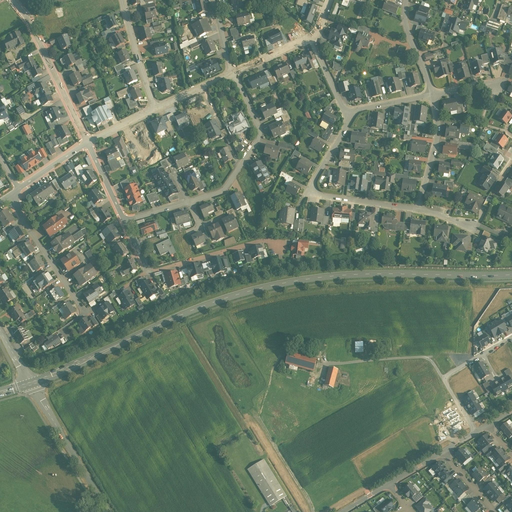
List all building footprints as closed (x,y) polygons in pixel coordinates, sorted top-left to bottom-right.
[(350,0),(349,0),(344,0),(342,6),(347,8),(350,0)] [(395,1),(392,0),(388,0),(387,2),(386,2),(387,3),(387,4),(386,4),(384,10),(383,10),(394,15),(398,6),(394,5),(395,1)] [(197,3),(195,4),(197,10),(198,15),(207,12),(204,1),(197,3)] [(316,9),(308,5),(308,6),(304,15),(303,15),(301,20),(303,20),(302,21),(309,24),(311,19),(312,19),(316,9)] [(509,8),(502,5),(497,19),(505,21),(506,19),(507,15),(509,8)] [(429,9),(421,6),(419,12),(427,15),(429,9)] [(154,9),(144,12),(146,20),(151,18),(156,17),(154,9)] [(419,12),(417,11),(414,21),(425,24),(428,15),(427,15),(419,12)] [(247,14),(236,16),(238,26),(249,23),(249,19),(247,14)] [(113,17),(106,21),(110,30),(118,26),(113,17)] [(461,22),(452,19),(451,23),(450,26),(448,26),(447,29),(446,33),(452,35),(453,32),(457,33),(459,29),(464,31),(466,24),(461,23),(461,22)] [(206,20),(192,26),(194,31),(196,30),(199,37),(197,38),(198,38),(211,32),(206,20)] [(448,26),(450,26),(451,23),(449,22),(444,21),(442,27),(447,29),(448,26)] [(500,24),(494,22),(491,29),(498,31),(500,24)] [(349,28),(340,24),(337,32),(345,35),(345,36),(346,36),(349,28)] [(369,29),(359,26),(356,33),(359,34),(366,36),(369,29)] [(148,28),(139,31),(142,42),(151,39),(148,28)] [(237,28),(230,30),(231,37),(232,37),(239,35),(237,28)] [(278,30),(267,35),(269,39),(272,44),(282,40),(278,30)] [(337,32),(332,30),(328,39),(335,42),(334,45),(340,48),(343,41),(344,39),(345,36),(345,35),(337,32)] [(425,32),(421,30),(421,33),(419,39),(428,42),(429,38),(433,39),(434,34),(425,32)] [(19,32),(11,36),(9,38),(8,39),(8,40),(5,42),(9,50),(16,46),(17,48),(25,44),(19,32)] [(117,36),(110,39),(111,39),(112,39),(113,42),(117,48),(116,48),(116,49),(117,48),(123,45),(124,44),(119,34),(117,36)] [(366,36),(359,34),(355,44),(356,44),(355,48),(360,50),(362,46),(366,47),(367,43),(370,44),(371,44),(372,43),(373,42),(373,41),(373,40),(372,39),(370,38),(366,36)] [(239,35),(232,37),(234,43),(242,41),(241,40),(242,39),(240,35),(239,35)] [(66,36),(58,40),(63,50),(71,46),(66,36)] [(242,39),(241,40),(242,41),(243,48),(255,45),(253,37),(242,39)] [(210,40),(205,42),(202,44),(207,55),(216,51),(210,40)] [(154,46),(156,56),(168,53),(165,43),(154,46)] [(500,50),(490,53),(493,64),(499,63),(504,61),(502,54),(500,50)] [(130,60),(126,51),(117,55),(118,55),(122,64),(121,64),(122,64),(123,65),(129,62),(129,61),(130,60)] [(11,52),(5,55),(10,66),(15,63),(16,62),(11,52)] [(508,56),(502,54),(504,61),(499,63),(499,64),(505,66),(507,57),(508,54),(508,56)] [(71,55),(64,59),(66,64),(68,68),(75,65),(76,66),(77,66),(76,66),(82,63),(79,57),(73,60),(71,55)] [(309,56),(305,58),(304,55),(293,60),(297,69),(301,67),(301,69),(302,69),(301,67),(306,65),(309,71),(315,68),(311,60),(309,56)] [(487,55),(481,56),(482,61),(481,61),(482,65),(489,63),(487,55)] [(32,58),(25,62),(22,64),(18,66),(20,70),(22,69),(27,66),(28,70),(29,71),(30,71),(36,68),(36,67),(32,58)] [(212,63),(209,64),(201,68),(205,76),(219,70),(215,61),(212,63)] [(481,61),(472,64),(475,76),(480,75),(479,74),(484,72),(482,65),(481,61)] [(465,62),(456,65),(456,68),(457,72),(459,80),(469,77),(465,62)] [(161,63),(152,66),(153,66),(154,72),(153,72),(155,77),(162,75),(164,75),(161,63)] [(122,66),(115,69),(114,67),(114,68),(116,73),(124,69),(123,65),(122,64),(122,66)] [(285,64),(273,69),(277,78),(289,73),(285,64)] [(441,65),(436,66),(436,67),(433,68),(434,69),(435,72),(437,72),(439,78),(448,76),(445,65),(445,64),(441,65)] [(196,65),(188,68),(190,73),(199,69),(198,68),(196,65)] [(456,65),(449,67),(451,73),(457,72),(456,68),(456,65)] [(36,68),(30,71),(34,78),(42,74),(38,67),(36,67),(36,68)] [(133,71),(124,75),(129,85),(138,81),(133,71)] [(78,73),(70,77),(74,87),(75,86),(74,86),(78,84),(78,85),(82,83),(83,83),(81,80),(78,73)] [(264,74),(254,78),(258,87),(264,84),(263,83),(267,82),(264,74)] [(417,75),(408,77),(410,88),(420,85),(417,75)] [(90,76),(81,80),(83,83),(82,83),(84,86),(93,82),(90,76)] [(254,78),(248,81),(252,89),(258,87),(254,78)] [(397,79),(388,82),(390,89),(389,89),(389,90),(390,90),(391,93),(396,92),(401,91),(400,86),(399,86),(397,79)] [(162,81),(160,82),(161,82),(162,87),(161,87),(163,93),(171,91),(171,90),(170,90),(170,88),(169,80),(162,81)] [(378,82),(368,84),(371,98),(381,95),(379,86),(378,82)] [(35,83),(27,88),(29,93),(33,91),(32,90),(37,88),(36,86),(35,83)] [(347,83),(339,85),(339,86),(340,90),(341,91),(341,93),(349,91),(349,88),(347,83)] [(37,88),(32,90),(33,91),(35,95),(39,93),(42,99),(42,98),(45,97),(46,97),(49,95),(50,95),(47,87),(46,88),(45,85),(45,84),(37,88)] [(356,86),(354,87),(353,88),(351,88),(349,88),(349,91),(350,95),(349,95),(349,96),(350,98),(349,98),(350,99),(351,98),(352,102),(354,101),(355,102),(359,101),(359,100),(361,99),(358,88),(358,87),(356,86)] [(128,88),(117,94),(119,98),(128,94),(131,93),(130,93),(128,88)] [(138,89),(130,93),(131,93),(128,94),(130,99),(127,101),(131,110),(138,107),(135,101),(142,98),(138,89)] [(88,91),(84,93),(76,96),(81,105),(88,102),(87,100),(91,98),(88,91)] [(30,100),(27,94),(20,96),(23,102),(30,100)] [(49,95),(46,97),(45,97),(42,98),(42,99),(39,100),(42,106),(47,104),(47,103),(52,101),(49,95)] [(455,100),(443,102),(445,113),(457,110),(455,104),(456,104),(455,100)] [(111,101),(105,104),(106,107),(107,107),(108,110),(113,108),(111,101)] [(273,105),(261,110),(265,119),(272,116),(274,116),(277,114),(277,113),(273,105)] [(90,106),(83,109),(86,117),(91,115),(91,114),(93,113),(90,106)] [(331,108),(328,106),(323,111),(326,113),(326,112),(330,115),(332,111),(330,110),(331,108)] [(17,110),(20,115),(25,113),(22,107),(17,110)] [(106,107),(103,109),(102,108),(95,112),(93,113),(91,114),(91,115),(93,119),(92,119),(94,124),(95,123),(97,127),(101,125),(109,122),(109,121),(113,119),(108,110),(107,107),(106,107)] [(427,109),(416,107),(414,121),(425,123),(427,109)] [(409,110),(400,108),(400,110),(395,109),(395,112),(394,117),(394,116),(399,117),(398,120),(397,126),(405,127),(406,126),(407,123),(409,110)] [(57,109),(48,113),(51,121),(52,123),(62,119),(57,109)] [(305,113),(309,122),(314,120),(310,111),(305,113)] [(508,115),(503,111),(499,118),(498,119),(506,124),(511,117),(508,115)] [(330,115),(326,112),(326,113),(321,121),(322,121),(329,125),(332,126),(337,119),(330,115)] [(173,113),(167,116),(169,122),(170,124),(176,121),(175,118),(173,113)] [(283,115),(281,116),(284,123),(290,120),(287,113),(283,115)] [(175,118),(176,121),(179,127),(189,123),(184,114),(175,118)] [(237,122),(227,127),(232,136),(248,128),(244,119),(243,119),(240,114),(235,117),(237,122)] [(383,116),(373,114),(371,128),(381,129),(383,116)] [(162,119),(158,121),(158,120),(155,122),(151,124),(156,135),(160,133),(160,134),(164,132),(163,131),(166,130),(167,130),(164,124),(162,119)] [(329,125),(322,121),(320,125),(327,129),(329,125)] [(169,122),(164,124),(167,130),(166,130),(168,133),(173,130),(170,124),(169,122)] [(214,122),(205,126),(211,139),(220,134),(221,134),(220,132),(218,128),(217,129),(214,122)] [(281,123),(269,128),(274,138),(285,133),(281,123)] [(28,124),(22,127),(26,136),(33,133),(28,124)] [(327,129),(322,138),(327,141),(335,128),(332,126),(329,125),(327,129)] [(415,125),(411,125),(410,132),(409,136),(412,136),(416,137),(417,129),(414,129),(415,125)] [(65,126),(57,130),(61,138),(62,140),(67,138),(70,136),(65,126)] [(460,129),(459,134),(468,135),(469,127),(461,126),(461,127),(460,127),(460,129)] [(459,129),(447,127),(445,137),(453,138),(457,139),(458,134),(459,129)] [(225,129),(220,132),(221,134),(220,134),(222,138),(224,137),(228,135),(225,128),(224,128),(225,129)] [(319,136),(309,130),(306,133),(315,139),(315,138),(317,139),(319,136)] [(361,134),(352,133),(351,143),(355,144),(364,145),(364,144),(366,135),(361,134)] [(494,142),(500,146),(502,148),(507,141),(499,135),(494,142)] [(62,140),(61,138),(57,140),(59,145),(60,146),(69,142),(67,138),(62,140)] [(122,138),(114,141),(117,148),(118,151),(119,152),(124,149),(127,148),(122,138)] [(317,139),(315,138),(315,139),(310,147),(311,146),(314,148),(314,149),(320,153),(325,144),(317,139)] [(56,139),(45,145),(48,151),(49,150),(51,156),(56,154),(53,149),(59,145),(57,140),(56,139)] [(426,143),(412,141),(412,145),(414,145),(413,151),(424,153),(426,143)] [(494,142),(493,141),(489,146),(491,147),(497,151),(500,146),(494,142)] [(460,142),(458,142),(457,145),(457,149),(466,150),(466,148),(467,143),(460,142)] [(240,144),(234,147),(238,156),(244,149),(240,144)] [(457,147),(450,146),(450,144),(446,144),(445,149),(443,149),(443,154),(448,155),(448,154),(456,155),(457,149),(457,145),(457,147)] [(280,149),(266,145),(264,154),(271,156),(270,158),(275,160),(277,153),(279,153),(280,149)] [(497,151),(491,147),(488,152),(494,156),(495,154),(496,155),(498,152),(497,151)] [(115,149),(105,154),(109,161),(107,162),(112,171),(119,168),(115,159),(119,157),(116,152),(118,151),(117,148),(115,149)] [(227,148),(219,152),(224,164),(233,160),(227,148)] [(124,149),(119,152),(122,159),(127,156),(124,149)] [(354,152),(341,150),(340,154),(341,154),(341,156),(340,156),(340,158),(341,160),(341,162),(339,164),(338,167),(341,167),(350,169),(352,169),(352,165),(353,162),(352,162),(352,157),(354,157),(354,152)] [(36,152),(28,157),(34,166),(41,161),(40,158),(37,154),(36,152)] [(494,156),(493,157),(492,157),(490,161),(491,161),(489,164),(497,170),(499,167),(502,164),(501,163),(504,160),(496,155),(495,154),(494,156)] [(184,155),(174,160),(178,169),(188,164),(187,164),(185,160),(186,159),(184,155)] [(28,157),(20,162),(22,164),(25,169),(26,171),(34,166),(28,157)] [(312,166),(301,159),(296,169),(306,175),(312,166)] [(169,167),(165,160),(160,163),(162,167),(156,170),(158,172),(163,170),(169,167)] [(413,162),(410,161),(410,162),(409,171),(419,172),(420,163),(413,162)] [(264,168),(263,168),(260,163),(251,167),(258,181),(260,181),(261,183),(270,179),(264,168)] [(450,165),(439,163),(438,173),(444,174),(444,173),(448,174),(450,165)] [(20,165),(16,167),(20,175),(24,172),(23,170),(20,165)] [(133,175),(139,172),(136,166),(131,169),(133,175)] [(492,170),(485,166),(482,171),(485,173),(489,175),(492,170)] [(158,172),(152,175),(155,181),(153,182),(153,183),(156,181),(166,176),(163,170),(158,172)] [(84,176),(87,181),(86,182),(89,186),(94,182),(97,180),(91,171),(84,176)] [(185,174),(184,175),(186,178),(185,179),(186,180),(187,181),(188,183),(189,183),(196,179),(193,173),(192,171),(191,171),(185,174)] [(340,171),(334,171),(332,184),(337,184),(337,185),(344,186),(345,178),(346,172),(340,171)] [(485,173),(477,184),(487,191),(495,179),(489,175),(485,173)] [(67,177),(60,182),(60,181),(62,185),(63,185),(65,188),(64,188),(64,189),(75,182),(70,175),(67,177)] [(166,176),(156,181),(159,187),(157,188),(160,187),(160,186),(170,182),(167,175),(166,176)] [(389,180),(382,179),(376,178),(376,183),(376,185),(381,185),(380,190),(380,191),(389,192),(390,184),(388,183),(389,180)] [(196,179),(189,183),(191,187),(190,188),(191,190),(192,190),(192,191),(199,188),(200,187),(197,183),(196,179)] [(365,182),(358,181),(358,180),(352,179),(350,190),(356,191),(356,192),(365,193),(367,182),(365,182)] [(60,189),(55,180),(51,182),(57,191),(60,189)] [(511,183),(506,180),(503,185),(508,189),(508,190),(510,191),(511,187),(511,183)] [(170,182),(160,186),(160,187),(163,192),(160,194),(161,194),(164,192),(174,188),(173,187),(170,181),(170,182)] [(406,181),(403,181),(403,185),(404,185),(403,191),(405,192),(406,192),(407,192),(414,193),(415,184),(412,183),(412,182),(411,182),(406,181)] [(129,183),(121,187),(123,191),(124,190),(133,186),(131,182),(129,183)] [(300,188),(290,183),(286,191),(295,196),(300,188)] [(500,183),(495,192),(501,196),(504,196),(506,194),(506,193),(508,190),(508,189),(503,185),(500,183)] [(48,184),(39,190),(38,188),(29,193),(36,205),(45,199),(54,193),(48,184)] [(133,186),(124,190),(127,195),(127,196),(137,191),(141,189),(138,190),(135,185),(133,186)] [(444,187),(434,185),(432,195),(443,197),(444,192),(446,192),(446,188),(447,188),(447,187),(444,187)] [(174,188),(164,192),(167,198),(168,198),(176,194),(177,193),(174,187),(173,187),(174,188)] [(96,190),(88,195),(95,205),(103,200),(96,190)] [(137,191),(127,196),(127,195),(126,196),(129,201),(139,196),(139,197),(143,195),(142,195),(140,196),(137,191)] [(176,194),(168,198),(170,202),(179,200),(176,194)] [(240,194),(231,198),(237,211),(241,209),(245,207),(246,206),(243,201),(240,194)] [(483,201),(470,195),(466,201),(470,203),(467,210),(476,214),(478,210),(479,210),(483,201)] [(139,196),(129,201),(128,201),(131,207),(132,207),(137,204),(142,202),(139,197),(139,196)] [(45,199),(36,205),(38,207),(47,202),(45,199)] [(492,201),(486,199),(483,206),(488,209),(492,201)] [(210,204),(204,207),(200,209),(204,219),(209,217),(207,214),(213,211),(210,204)] [(220,206),(216,208),(218,212),(214,214),(216,217),(223,214),(220,206)] [(511,220),(511,211),(503,207),(497,218),(510,224),(511,220)] [(98,208),(91,213),(94,217),(97,215),(101,213),(98,208)] [(340,210),(333,210),(333,212),(332,219),(333,219),(341,219),(342,208),(340,208),(340,210)] [(351,211),(345,210),(345,208),(342,208),(341,219),(350,220),(351,213),(351,211)] [(233,209),(226,212),(229,219),(233,217),(232,217),(233,216),(234,219),(236,217),(233,209)] [(101,213),(97,215),(103,223),(111,218),(105,210),(101,213)] [(293,211),(282,210),(280,222),(292,223),(293,211)] [(322,211),(313,210),(312,221),(321,222),(321,217),(322,211)] [(0,220),(2,222),(10,217),(6,211),(0,214),(0,220)] [(179,214),(173,216),(174,218),(176,225),(183,223),(189,221),(187,217),(186,212),(179,214)] [(366,213),(360,212),(358,224),(366,225),(366,230),(368,230),(368,231),(370,231),(370,230),(371,231),(372,231),(372,224),(373,215),(369,214),(369,215),(365,215),(366,213)] [(393,215),(385,215),(383,216),(383,218),(382,218),(381,225),(385,225),(386,224),(389,224),(389,231),(396,231),(397,222),(396,221),(393,220),(393,219),(394,218),(394,217),(393,215)] [(56,218),(53,220),(52,220),(53,220),(51,222),(51,221),(50,221),(50,222),(48,224),(43,228),(47,233),(46,233),(48,236),(49,236),(50,237),(63,228),(62,227),(67,224),(62,216),(57,220),(56,218)] [(229,219),(227,220),(227,219),(222,221),(225,228),(227,227),(228,230),(232,229),(233,230),(238,228),(234,219),(233,216),(232,217),(233,217),(229,219)] [(10,217),(2,222),(5,228),(9,225),(14,222),(12,219),(11,219),(10,217)] [(329,217),(321,217),(321,222),(321,225),(328,226),(328,221),(329,217)] [(420,223),(411,221),(411,224),(410,230),(419,231),(418,235),(424,236),(425,223),(420,222),(420,223)] [(153,223),(140,228),(143,235),(156,230),(153,223)] [(411,224),(403,223),(403,231),(406,232),(407,230),(410,230),(411,224)] [(107,229),(103,232),(104,234),(104,235),(106,238),(117,231),(116,229),(116,230),(113,225),(107,229)] [(218,225),(208,230),(211,236),(212,239),(213,239),(215,238),(217,239),(218,241),(224,239),(222,235),(222,234),(218,225)] [(447,228),(435,227),(434,236),(440,237),(440,241),(444,242),(445,242),(446,239),(447,228)] [(18,228),(11,232),(11,233),(17,241),(19,240),(24,237),(18,228)] [(81,231),(71,238),(74,242),(74,243),(84,236),(81,231)] [(106,238),(108,241),(109,241),(110,243),(115,240),(120,236),(117,232),(118,232),(117,231),(106,238)] [(490,235),(484,231),(481,236),(482,238),(488,241),(488,239),(490,235)] [(201,233),(191,237),(196,247),(205,243),(201,233)] [(69,234),(61,239),(60,238),(60,239),(58,240),(51,244),(53,247),(52,247),(53,248),(56,252),(56,253),(57,252),(59,255),(61,253),(65,250),(68,248),(67,248),(67,247),(74,242),(71,238),(69,234)] [(511,237),(504,234),(501,240),(509,243),(511,237)] [(467,237),(453,236),(452,245),(459,246),(459,250),(465,251),(466,251),(467,244),(467,237)] [(224,241),(226,247),(237,243),(235,237),(224,241)] [(482,238),(481,240),(482,241),(481,243),(478,248),(482,250),(486,251),(487,251),(490,247),(494,249),(497,244),(492,242),(492,241),(488,239),(488,241),(482,238)] [(165,243),(165,242),(156,246),(161,256),(169,252),(170,255),(175,253),(170,241),(165,243)] [(21,248),(13,253),(13,252),(12,253),(16,259),(25,253),(27,257),(34,253),(28,243),(21,248)] [(129,253),(122,243),(115,248),(113,249),(116,253),(117,252),(121,258),(120,259),(129,253)] [(19,244),(11,250),(13,252),(13,253),(21,248),(19,244)] [(299,245),(293,245),(293,248),(292,248),(292,251),(292,255),(302,256),(303,256),(303,252),(302,252),(303,248),(304,248),(304,246),(299,245)] [(261,246),(255,248),(258,257),(264,256),(261,246)] [(255,248),(250,250),(250,252),(252,259),(258,257),(255,248)] [(90,250),(85,254),(90,261),(94,258),(90,250)] [(243,252),(233,255),(233,257),(232,257),(234,262),(235,262),(235,264),(242,262),(245,261),(244,256),(243,252)] [(65,267),(76,259),(72,253),(63,260),(64,262),(62,263),(65,267)] [(248,255),(244,256),(245,261),(242,262),(243,266),(250,263),(248,255)] [(38,258),(33,261),(33,262),(31,263),(37,272),(44,267),(38,258)] [(223,258),(218,260),(218,259),(216,259),(220,273),(226,271),(226,269),(223,261),(223,258)] [(76,259),(65,267),(67,270),(69,269),(70,271),(80,264),(76,259)] [(216,259),(215,260),(215,261),(211,262),(213,269),(214,274),(220,273),(216,259)] [(132,260),(124,264),(125,264),(127,269),(123,270),(125,275),(129,273),(129,274),(131,273),(131,274),(133,274),(135,273),(136,272),(135,271),(137,270),(136,270),(132,261),(132,260)] [(100,264),(92,269),(96,274),(103,269),(100,264)] [(199,264),(194,266),(197,276),(202,275),(202,273),(203,272),(203,270),(201,265),(200,265),(199,264)] [(90,266),(84,270),(74,276),(78,282),(78,283),(80,286),(81,286),(91,280),(90,279),(96,275),(96,274),(92,269),(90,266)] [(194,266),(188,267),(188,268),(187,269),(188,274),(189,276),(190,276),(191,278),(197,276),(194,266)] [(170,274),(165,275),(165,276),(167,282),(178,278),(176,272),(170,274)] [(36,281),(43,290),(54,283),(48,273),(36,281)] [(142,277),(135,282),(139,288),(140,287),(139,286),(146,283),(142,277)] [(178,278),(167,282),(169,288),(178,286),(180,285),(179,281),(178,278)] [(146,283),(139,286),(140,287),(139,288),(140,288),(143,293),(153,287),(152,285),(151,285),(149,281),(146,283)] [(97,285),(93,288),(94,291),(94,290),(97,296),(102,293),(97,285)] [(153,287),(143,293),(147,300),(155,295),(157,294),(156,293),(154,289),(153,287)] [(60,292),(58,289),(58,288),(52,292),(50,293),(51,293),(57,302),(64,298),(60,291),(60,292)] [(1,292),(0,293),(0,296),(1,298),(5,304),(13,299),(6,289),(1,292)] [(94,291),(85,297),(89,304),(94,301),(99,297),(97,296),(94,290),(94,291)] [(128,292),(124,294),(124,293),(121,295),(122,296),(119,297),(122,303),(122,304),(131,298),(128,292)] [(131,298),(122,304),(126,310),(129,308),(132,307),(131,306),(134,304),(131,298)] [(66,305),(64,306),(64,307),(62,309),(66,314),(63,316),(66,320),(76,313),(75,313),(69,304),(69,303),(66,306),(66,305)] [(109,305),(108,303),(104,306),(102,307),(109,316),(110,315),(110,314),(114,311),(109,305)] [(109,316),(102,307),(101,308),(102,309),(98,312),(102,319),(103,320),(109,316)] [(26,320),(17,308),(10,312),(16,321),(18,320),(21,324),(26,320)] [(87,318),(78,324),(84,332),(91,327),(92,326),(89,321),(87,318)] [(93,318),(89,321),(92,326),(91,327),(92,328),(97,324),(93,318)] [(500,320),(494,324),(501,336),(503,334),(503,333),(506,331),(504,327),(500,320)] [(494,324),(487,327),(492,334),(494,338),(497,336),(498,337),(501,336),(494,324)] [(16,329),(11,332),(13,335),(15,334),(22,330),(21,327),(16,329)] [(29,340),(22,329),(22,330),(15,334),(18,340),(20,345),(29,340)] [(479,339),(477,341),(482,348),(490,343),(488,340),(485,335),(484,335),(483,333),(482,332),(477,335),(479,338),(479,339)] [(49,341),(44,345),(48,350),(54,346),(55,347),(62,343),(57,336),(54,338),(49,341)] [(363,342),(355,342),(355,353),(363,353),(363,342)] [(29,345),(23,349),(26,353),(32,349),(29,345)] [(317,361),(289,353),(285,365),(314,373),(317,361)] [(482,363),(474,368),(477,374),(485,369),(484,367),(484,366),(482,363)] [(338,370),(329,368),(324,386),(333,389),(338,370)] [(485,369),(477,374),(481,380),(489,375),(487,372),(485,369)] [(499,382),(504,391),(511,386),(511,384),(510,380),(508,377),(507,377),(503,379),(501,380),(501,381),(499,382)] [(482,385),(485,390),(490,387),(487,382),(482,385)] [(495,385),(493,386),(490,387),(492,391),(493,391),(496,396),(504,391),(499,382),(497,383),(497,382),(494,384),(495,385)] [(469,397),(463,400),(466,405),(475,400),(472,395),(469,397)] [(475,400),(466,405),(469,410),(478,405),(475,400)] [(478,405),(469,410),(472,415),(478,412),(481,410),(478,405)] [(511,430),(506,423),(500,428),(509,439),(511,436),(511,430)] [(489,438),(486,435),(483,438),(481,438),(478,441),(478,442),(482,447),(484,449),(489,446),(492,442),(491,441),(491,440),(489,438)] [(489,446),(484,449),(482,447),(480,449),(484,455),(491,449),(489,446)] [(468,458),(471,455),(466,448),(463,451),(468,458)] [(494,452),(490,455),(491,456),(495,461),(504,454),(499,448),(494,452)] [(491,449),(484,455),(488,459),(491,456),(490,455),(494,452),(491,449)] [(462,450),(455,456),(462,464),(469,458),(468,458),(463,451),(462,450)] [(504,454),(495,461),(500,466),(500,467),(504,464),(509,460),(504,454)] [(470,458),(469,458),(462,464),(464,466),(472,460),(470,458)] [(286,497),(264,461),(248,471),(270,506),(286,497)] [(444,468),(439,462),(431,469),(436,475),(437,474),(444,468)] [(504,464),(500,467),(500,466),(497,469),(500,473),(501,472),(506,468),(507,467),(504,464)] [(444,468),(437,474),(439,476),(438,477),(439,477),(446,471),(444,468)] [(486,476),(479,469),(472,475),(479,482),(482,480),(486,476)] [(446,471),(439,477),(443,483),(444,482),(451,476),(446,471)] [(453,479),(451,476),(444,482),(446,485),(449,483),(453,479)] [(485,483),(483,484),(486,488),(492,483),(492,484),(493,484),(492,483),(493,483),(490,479),(485,483)] [(451,486),(450,487),(454,493),(463,485),(458,480),(456,482),(451,486)] [(486,488),(484,490),(489,496),(497,489),(492,484),(492,483),(486,488)] [(410,485),(403,491),(405,493),(404,494),(407,498),(408,497),(410,499),(412,498),(417,493),(412,487),(410,485)] [(417,493),(418,492),(420,490),(415,485),(412,487),(417,493)] [(463,485),(454,493),(459,498),(464,493),(467,491),(463,485)] [(497,489),(489,496),(494,502),(496,500),(502,495),(497,489)] [(417,493),(412,498),(416,503),(423,497),(418,492),(417,493)] [(502,495),(496,500),(499,504),(501,502),(506,498),(502,494),(502,495)] [(463,500),(461,501),(467,507),(467,506),(473,501),(468,495),(467,496),(463,500)] [(506,498),(501,502),(504,505),(510,499),(508,496),(506,498)] [(376,504),(378,506),(379,507),(385,502),(383,499),(376,504)] [(425,499),(415,507),(419,511),(429,511),(431,511),(431,510),(426,505),(429,503),(425,499)] [(473,501),(467,506),(471,511),(476,511),(482,507),(475,499),(473,501)] [(504,505),(503,505),(509,511),(511,511),(511,500),(511,499),(510,499),(504,505)] [(379,507),(382,511),(388,511),(394,508),(387,500),(385,502),(379,507)]
